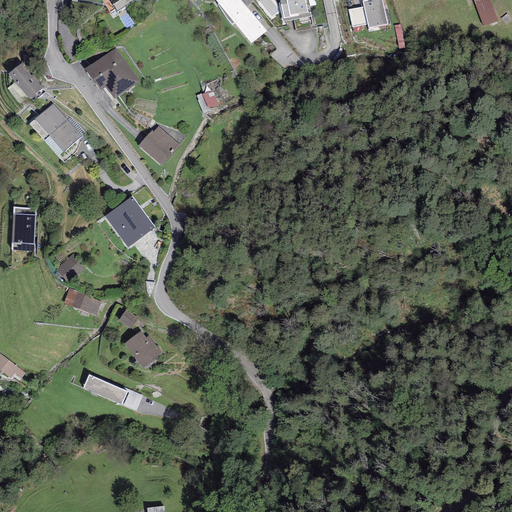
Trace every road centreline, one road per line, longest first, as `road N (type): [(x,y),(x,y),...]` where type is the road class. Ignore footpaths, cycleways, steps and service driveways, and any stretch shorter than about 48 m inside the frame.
road 1 (unclassified): [(256,511),(271,446),(268,394),(244,363),(165,305),(161,280),(175,226),(146,177)]
road 2 (unclassified): [(146,177),(58,52),(55,0)]
road 3 (unclassified): [(452,511),(474,486),(511,384)]
road 4 (unknown): [(136,183),(103,134),(49,95)]
